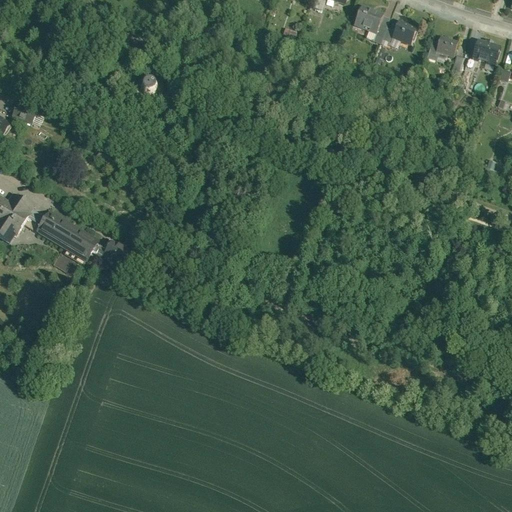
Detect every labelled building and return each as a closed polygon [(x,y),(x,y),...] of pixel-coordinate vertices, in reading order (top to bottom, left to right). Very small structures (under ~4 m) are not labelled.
[(326,0),(315,0),(314,7),(323,10),(326,0)] [(355,26),(376,35),(384,17),(385,15),(362,7),(361,12),(359,11),(355,21),(357,21),(355,26)] [(390,20),(384,17),(376,35),(374,41),(380,44),(382,40),(386,29),(390,20)] [(391,40),(410,48),(417,30),(397,23),(394,32),(391,40)] [(391,40),(394,32),(386,29),(382,40),(390,43),(391,40)] [(296,35),(285,31),(281,42),(292,46),(296,35)] [(459,42),(441,37),(439,44),(436,54),(449,58),(454,59),(459,42)] [(443,62),(449,58),(436,54),(439,44),(432,42),(428,58),(443,62)] [(500,48),(479,42),(473,62),(480,64),(494,68),(500,48)] [(452,73),(458,75),(463,59),(457,57),(452,73)] [(477,75),(480,64),(473,62),(463,59),(458,75),(456,83),(458,84),(465,86),(470,88),(474,74),(477,75)] [(500,80),(508,83),(511,72),(503,70),(500,80)] [(465,86),(458,84),(456,90),(463,93),(465,86)] [(144,89),(143,91),(142,93),(142,95),(143,97),(145,99),(147,100),(149,100),(152,100),(154,99),(156,97),(156,94),(156,92),(156,90),(154,88),(152,87),(150,86),(148,86),(145,87),(144,89)] [(0,141),(5,145),(16,128),(0,117),(0,107),(0,106),(0,141)] [(18,108),(13,120),(33,129),(34,128),(36,122),(38,117),(18,108)] [(44,125),(36,122),(34,128),(41,131),(44,125)] [(496,188),(499,179),(485,174),(482,183),(496,188)] [(17,199),(12,207),(0,199),(0,245),(15,254),(21,244),(31,227),(38,216),(40,213),(17,199)] [(39,237),(91,269),(97,259),(102,252),(104,247),(52,215),(48,223),(41,233),(39,237)] [(48,223),(38,216),(31,227),(41,233),(48,223)] [(107,255),(102,252),(97,259),(118,273),(120,270),(129,276),(138,260),(113,245),(107,255)] [(66,277),(68,273),(65,271),(67,267),(58,262),(54,270),(66,277)]
